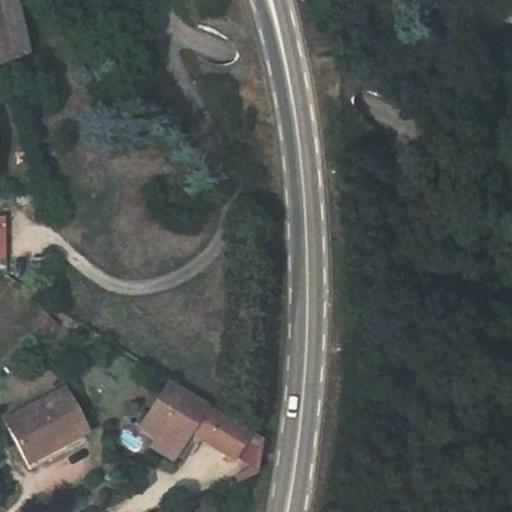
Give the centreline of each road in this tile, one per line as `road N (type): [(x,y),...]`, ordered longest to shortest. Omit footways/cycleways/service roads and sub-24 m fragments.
road 1 (primary): [(257,0),(287,119),(298,242),(293,397),(277,511)]
road 2 (primary): [(305,511),(323,246),(281,0)]
